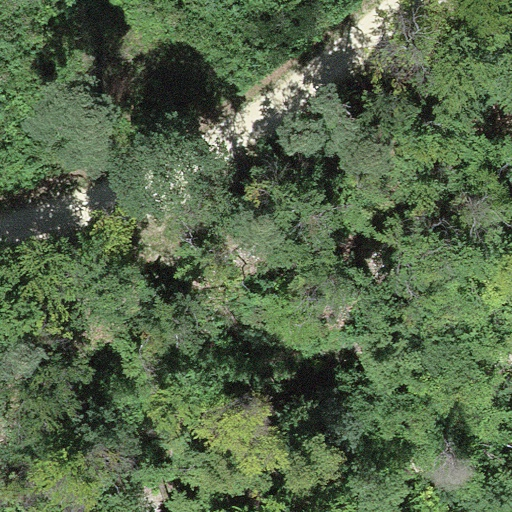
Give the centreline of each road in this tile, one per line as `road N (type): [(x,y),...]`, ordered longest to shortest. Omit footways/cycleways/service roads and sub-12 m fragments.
road 1 (track): [(0,230),(211,159),(392,0)]
road 2 (track): [(511,107),(332,152),(211,159)]
